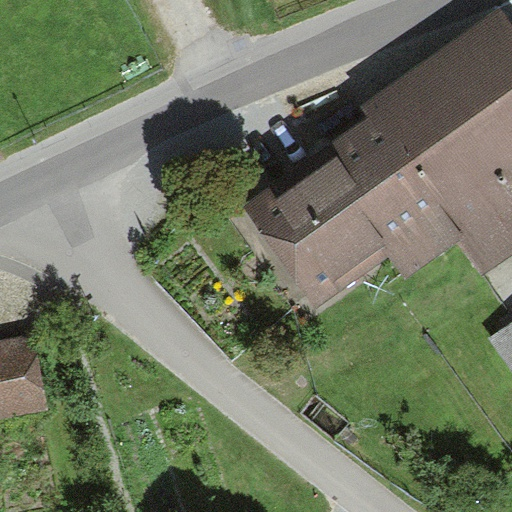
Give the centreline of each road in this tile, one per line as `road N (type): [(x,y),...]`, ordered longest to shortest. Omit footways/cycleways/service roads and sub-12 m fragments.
road 1 (residential): [(9,184),(383,511)]
road 2 (residential): [(441,0),(220,83),(9,184)]
